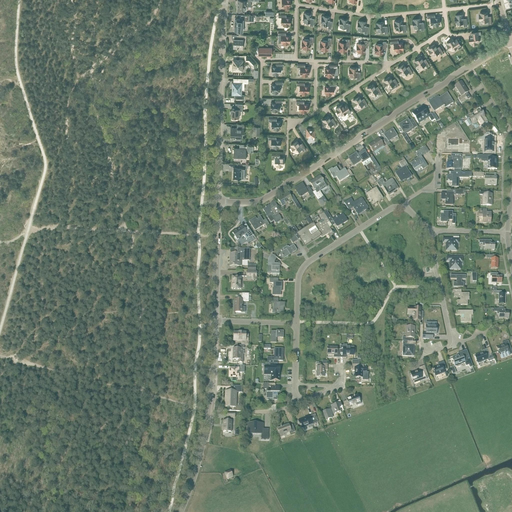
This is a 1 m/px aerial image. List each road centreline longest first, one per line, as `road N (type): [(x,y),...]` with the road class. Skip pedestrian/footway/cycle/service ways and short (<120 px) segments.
road 1 (residential): [(217,201),(263,199),(470,66)]
road 2 (residential): [(217,201),(224,0)]
road 3 (unclassified): [(180,511),(209,410),(213,321)]
road 4 (residential): [(295,323),(306,263),(390,209),(405,208)]
road 5 (residential): [(444,10),(375,17),(295,5)]
road 6 (residential): [(213,321),(217,201)]
